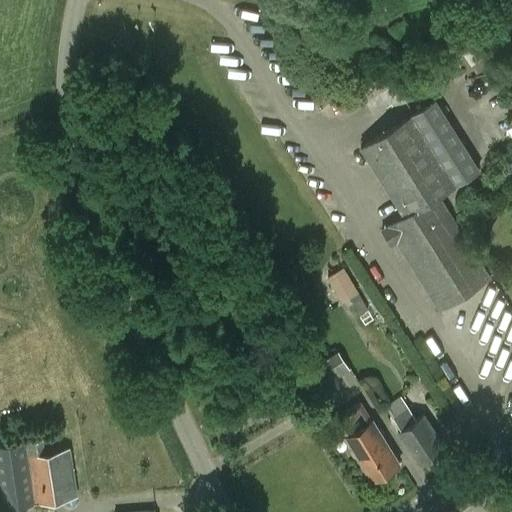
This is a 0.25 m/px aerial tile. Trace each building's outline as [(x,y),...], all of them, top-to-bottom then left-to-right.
[(463,47),(471,61),(481,55),(473,41),(463,47)] [(438,195),(454,184),(479,168),(436,99),(410,115),(360,146),(403,215),(386,225),(439,308),(489,277),(438,195)] [(327,276),(341,300),(357,291),(343,267),(327,276)] [(349,369),(347,366),(337,351),(311,367),(321,383),(336,373),(338,376),(349,369)] [(384,406),(400,429),(397,431),(419,463),(445,446),(423,414),(416,419),(400,396),(384,406)] [(333,417),(345,436),(344,436),(371,479),(399,462),(372,420),(372,419),(359,400),(333,417)] [(0,499),(1,508),(77,496),(69,447),(37,452),(35,441),(0,446),(0,499)]
